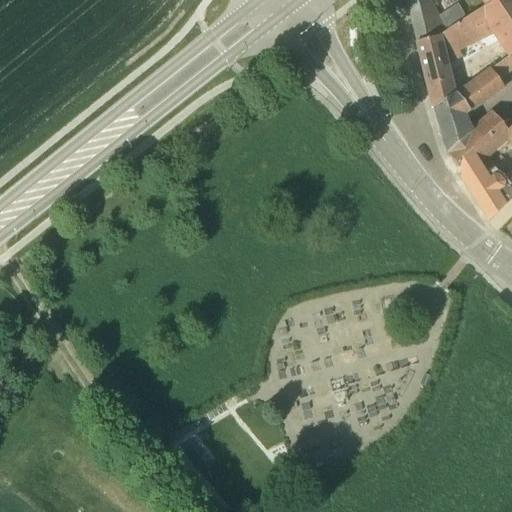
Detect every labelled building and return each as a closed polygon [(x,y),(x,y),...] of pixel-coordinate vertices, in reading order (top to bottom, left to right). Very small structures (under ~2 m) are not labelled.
[(404,0),(407,9),(408,8),(416,44),(447,30),(428,0),(404,0)] [(511,0),(502,0),(485,9),(484,7),(447,31),(447,30),(416,44),(415,44),(431,108),(453,93),(447,65),(462,58),(460,52),(492,36),(505,57),(508,54),(509,56),(511,54),(511,0)] [(479,0),(484,7),(485,9),(502,0),(479,0)] [(511,54),(509,56),(508,54),(505,57),(506,59),(454,95),(453,93),(431,108),(431,110),(446,157),(447,158),(472,135),(471,133),(472,132),(471,129),(467,118),(470,116),(469,114),(504,90),(499,82),(511,72),(511,54)] [(511,107),(496,120),(490,113),(471,129),(472,132),(471,133),(472,135),(447,158),(462,175),(459,177),(472,197),(489,181),(478,162),(503,138),(511,148),(511,107)] [(489,181),(472,197),(489,223),(511,200),(511,175),(504,183),(496,175),(489,181)] [(424,376),(420,386),(427,389),(431,379),(424,376)]
